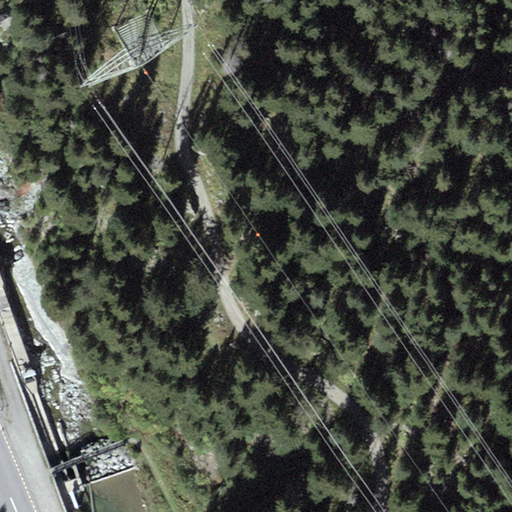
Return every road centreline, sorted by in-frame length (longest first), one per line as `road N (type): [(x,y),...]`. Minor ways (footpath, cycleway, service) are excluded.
road 1 (track): [(183,0),(180,126),(225,303),(276,365),(338,395),(367,431),(381,511)]
road 2 (track): [(0,333),(44,469),(131,430),(159,463),(177,511)]
road 3 (track): [(185,160),(245,132),(270,91),(361,70)]
road 4 (track): [(361,70),(511,35)]
